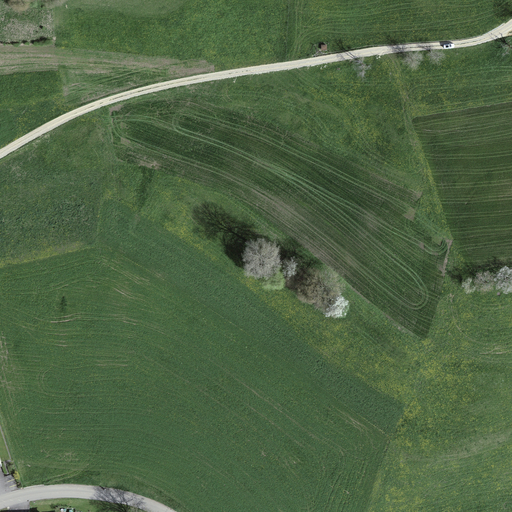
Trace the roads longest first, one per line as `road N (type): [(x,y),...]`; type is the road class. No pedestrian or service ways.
road 1 (track): [(0,154),(135,92),(479,41),(508,27)]
road 2 (residential): [(0,502),(93,491),(163,511)]
